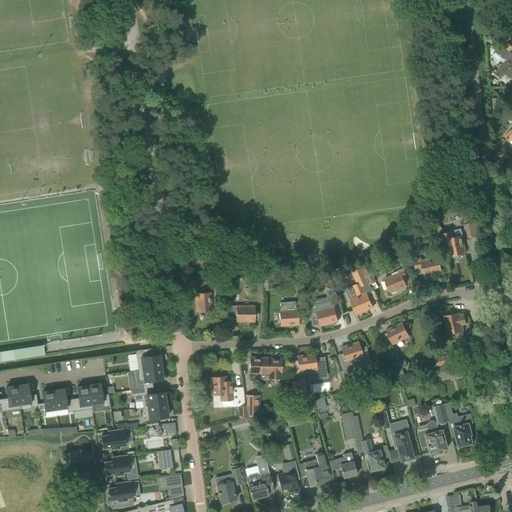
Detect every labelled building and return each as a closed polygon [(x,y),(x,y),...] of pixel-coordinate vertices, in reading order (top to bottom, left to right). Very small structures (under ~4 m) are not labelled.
[(509,52),(504,47),(500,51),(505,56),(509,52)] [(510,77),(511,75),(511,55),(501,68),(500,68),(495,73),(500,78),(505,73),(510,77)] [(511,129),(510,131),(508,129),(503,135),(510,142),(511,139),(511,129)] [(466,253),(462,235),(459,236),(454,237),(453,231),(444,233),(444,231),(441,228),(436,221),(433,224),(438,230),(438,231),(440,239),(441,240),(444,251),(449,250),(451,256),(466,253)] [(468,238),(475,236),(472,223),(465,224),(468,238)] [(440,239),(438,231),(438,230),(433,224),(429,226),(436,235),(435,235),(437,238),(440,239)] [(442,256),(438,257),(421,260),(421,257),(413,258),(417,274),(423,272),(424,276),(442,272),(440,267),(444,266),(442,256)] [(208,267),(204,273),(213,278),(217,272),(208,267)] [(358,297),(350,300),(352,305),(356,314),(373,307),(369,298),(367,295),(366,293),(362,286),(369,283),(367,280),(364,272),(362,268),(352,272),(358,284),(353,286),(358,297)] [(368,270),(364,272),(367,280),(371,278),(374,277),(374,276),(370,269),(368,270)] [(384,279),(386,284),(390,293),(406,286),(405,284),(409,282),(403,269),(391,274),(392,276),(384,279)] [(211,311),(211,301),(210,292),(194,294),(196,312),(211,311)] [(311,312),(309,313),(313,326),(314,325),(320,324),(320,326),(338,322),(335,312),(334,306),(333,307),(333,306),(331,299),(331,298),(329,299),(309,304),(311,312)] [(280,311),(279,311),(279,312),(279,316),(280,326),(298,325),(297,315),(297,310),(295,310),(295,301),(280,302),(280,311)] [(257,316),(257,311),(257,310),(254,310),(254,305),(236,306),(236,307),(230,307),(230,308),(230,316),(231,317),(236,317),(236,322),(254,322),(254,316),(257,316)] [(464,315),(460,316),(459,313),(444,316),(447,334),(463,331),(461,324),(466,323),(464,315)] [(409,336),(406,331),(402,322),(386,330),(387,333),(384,335),(388,342),(391,341),(392,344),(409,336)] [(362,357),(361,351),(358,342),(340,347),(343,357),(344,359),(338,361),(342,373),(349,370),(348,369),(364,364),(362,357)] [(0,360),(44,355),(42,344),(0,349),(0,360)] [(160,360),(159,355),(148,356),(147,349),(135,351),(138,370),(161,367),(161,366),(162,366),(161,360),(160,360)] [(324,368),(323,358),(315,359),(314,354),(296,356),(298,366),(298,372),(299,380),(308,379),(307,371),(316,369),(324,368)] [(454,354),(439,358),(441,364),(456,360),(454,354)] [(249,357),(249,367),(249,374),(267,374),(267,379),(281,379),(281,370),(281,360),(267,359),(267,358),(249,357)] [(404,374),(399,361),(392,363),(398,377),(404,374)] [(458,362),(439,368),(441,378),(461,373),(458,362)] [(161,368),(161,367),(138,370),(133,370),(136,389),(146,388),(153,387),(152,381),(162,379),(162,374),(163,374),(162,368),(161,368)] [(225,376),(210,377),(211,395),(212,395),(213,407),(220,407),(219,401),(233,400),(232,381),(226,381),(225,376)] [(37,404),(35,394),(29,395),(28,384),(22,385),(22,383),(16,384),(19,404),(20,404),(30,403),(31,407),(37,406),(37,404)] [(109,406),(108,394),(101,394),(100,384),(95,384),(94,383),(88,384),(91,404),(102,403),(103,407),(109,406)] [(19,404),(16,384),(10,385),(11,386),(5,387),(7,398),(0,398),(0,401),(2,411),(5,411),(15,409),(17,409),(20,409),(20,404),(19,404)] [(91,404),(88,384),(81,385),(81,386),(76,387),(78,398),(72,399),(73,411),(92,408),(91,404)] [(73,411),(72,399),(65,400),(64,389),(59,390),(58,388),(52,389),(55,409),(66,408),(67,412),(73,411)] [(166,404),(164,392),(147,394),(146,388),(136,389),(130,390),(131,397),(133,396),(134,402),(142,400),(143,407),(166,404)] [(55,409),(52,389),(47,390),(47,391),(42,392),(43,403),(37,404),(37,406),(39,416),(45,415),(44,411),(55,409)] [(260,395),(245,395),(246,406),(246,408),(246,409),(249,417),(260,415),(260,395)] [(324,397),(313,400),(316,409),(316,410),(322,409),(321,408),(326,407),(324,397)] [(316,409),(313,400),(283,408),(286,419),(299,416),(305,415),(305,412),(316,409)] [(166,405),(166,404),(143,407),(145,426),(158,424),(157,418),(168,417),(167,411),(168,411),(167,405),(166,405)] [(446,422),(446,421),(446,419),(442,404),(432,406),(436,424),(446,422)] [(244,406),(239,406),(240,420),(249,417),(246,409),(246,408),(246,406),(244,406)] [(386,411),(378,413),(382,430),(390,428),(386,411)] [(357,416),(356,415),(349,417),(354,438),(361,436),(357,416)] [(471,423),(469,415),(456,419),(456,416),(446,419),(446,421),(447,421),(451,437),(454,436),(457,446),(470,443),(474,442),(471,433),(469,433),(467,424),(471,423)] [(354,438),(349,417),(341,419),(346,440),(354,438)] [(232,429),(248,425),(247,419),(230,423),(232,429)] [(166,435),(176,433),(174,421),(164,423),(166,435)] [(444,439),(441,429),(437,430),(436,423),(434,421),(432,421),(430,421),(428,422),(427,423),(427,424),(428,429),(417,432),(421,447),(426,446),(429,454),(434,452),(434,454),(442,452),(442,450),(446,449),(444,439)] [(222,424),(220,425),(210,428),(212,434),(224,430),(222,424)] [(123,435),(131,434),(130,428),(127,429),(117,430),(113,431),(111,431),(107,431),(108,435),(100,436),(102,448),(110,447),(110,449),(119,448),(119,446),(125,445),(123,435)] [(404,460),(406,460),(406,461),(411,460),(411,458),(413,458),(409,445),(412,444),(408,429),(390,434),(394,449),(396,449),(400,461),(401,461),(401,460),(404,459),(404,460)] [(373,452),(369,439),(362,441),(360,441),(363,451),(365,459),(368,458),(371,470),(376,469),(376,471),(382,469),(382,467),(383,467),(381,459),(389,457),(387,447),(386,445),(385,445),(386,448),(373,452)] [(157,451),(159,469),(172,467),(170,449),(157,451)] [(294,450),(285,453),(286,459),(295,456),(294,450)] [(270,452),(264,454),(267,466),(274,465),(270,452)] [(316,458),(297,463),(299,471),(300,475),(306,473),(309,486),(323,483),(322,480),(329,478),(327,469),(326,465),(324,456),(323,452),(315,454),(316,458)] [(356,474),(354,465),(351,452),(342,454),(343,457),(328,461),(331,471),(340,468),(343,478),(356,474)] [(128,471),(127,462),(127,461),(135,460),(134,454),(111,457),(111,461),(104,462),(106,474),(113,473),(114,475),(122,474),(122,472),(128,471)] [(270,477),(266,463),(256,465),(259,474),(257,474),(256,474),(248,476),(246,477),(248,485),(251,499),(268,495),(267,492),(273,491),(270,477)] [(237,491),(235,485),(242,484),(238,467),(231,469),(232,474),(223,476),(224,483),(216,485),(220,503),(223,502),(223,504),(229,503),(229,501),(235,499),(234,492),(237,491)] [(282,473),(277,475),(279,483),(281,493),(288,491),(288,492),(298,489),(295,480),(295,479),(298,479),(295,467),(281,470),(282,473)] [(182,486),(180,475),(158,478),(160,489),(168,487),(182,486)] [(115,487),(108,488),(109,501),(112,500),(113,507),(133,505),(132,497),(130,487),(138,486),(138,480),(114,484),(115,487)] [(182,511),(180,504),(174,505),(172,499),(145,506),(146,511),(182,511)] [(488,511),(488,505),(475,507),(475,502),(469,502),(469,505),(468,505),(468,506),(461,507),(461,506),(454,507),(454,508),(448,508),(448,511),(488,511)]
